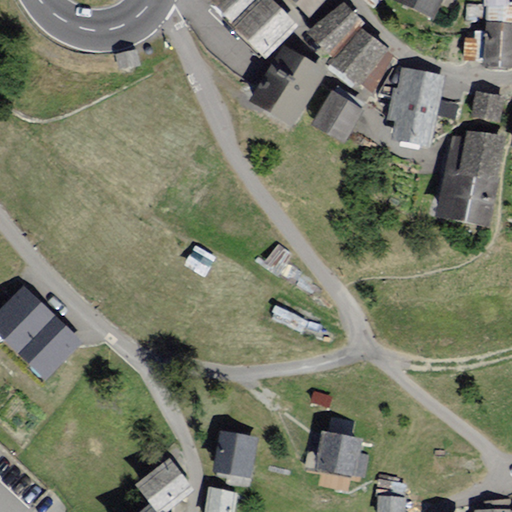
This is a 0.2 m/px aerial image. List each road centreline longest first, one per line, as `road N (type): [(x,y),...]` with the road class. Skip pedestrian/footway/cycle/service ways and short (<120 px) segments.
road 1 (unclassified): [(157,0),(264,214),(335,296)]
road 2 (residential): [(425,511),(486,484),(485,456),(355,346)]
road 3 (residential): [(355,346),(336,360),(238,377),(148,366)]
road 4 (residential): [(148,366),(50,284),(0,219)]
road 5 (residential): [(511,89),(435,71),(339,0)]
road 6 (residential): [(148,366),(194,477),(187,511)]
road 7 (secondary): [(40,0),(59,17),(97,30),(136,17),(151,0)]
